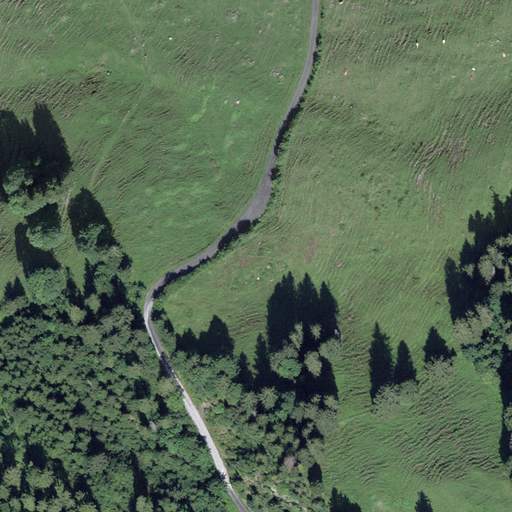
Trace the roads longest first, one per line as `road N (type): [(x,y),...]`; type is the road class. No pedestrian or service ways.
road 1 (track): [(315,0),(308,66),(258,203),(220,244),(156,288)]
road 2 (track): [(156,288),(147,312),(151,330),(248,511)]
